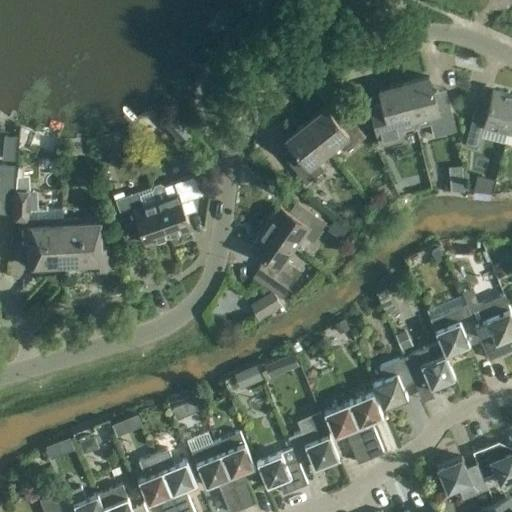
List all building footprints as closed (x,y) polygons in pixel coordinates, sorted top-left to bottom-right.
[(429,77),(404,83),(415,127),(430,123),(433,136),(456,130),(447,98),(435,101),(429,77)] [(380,145),(403,139),(401,131),(415,127),(404,83),(379,90),(380,95),(367,98),(380,145)] [(483,124),(508,131),(511,115),(511,94),(492,90),(486,113),(473,110),(465,143),(477,146),(483,124)] [(327,107),(306,123),(328,151),(339,142),(346,151),(365,136),(347,113),(338,121),(327,107)] [(184,132),(173,120),(164,128),(176,140),(184,132)] [(281,154),(287,161),(305,184),(324,169),(317,160),(328,151),(306,123),(286,139),(291,146),(281,154)] [(490,185),(503,189),(509,169),(496,165),(490,185)] [(151,191),(155,202),(167,237),(190,228),(185,214),(196,211),(192,198),(203,194),(196,175),(164,186),(159,183),(154,185),(151,191)] [(343,198),(351,188),(339,179),(331,189),(343,198)] [(13,189),(11,220),(28,221),(30,190),(13,189)] [(115,200),(125,226),(137,222),(145,245),(167,237),(155,202),(143,206),(138,192),(115,200)] [(280,206),(265,227),(294,247),(303,235),(313,242),(326,223),(295,202),(288,211),(280,206)] [(76,219),(62,220),(64,270),(65,270),(65,264),(87,263),(87,269),(108,268),(107,247),(100,247),(99,222),(79,223),(76,219)] [(47,221),(45,224),(23,225),(25,266),(46,265),(46,271),(64,270),(62,220),(47,221)] [(265,227),(250,248),(265,259),(258,269),(287,289),(300,270),(285,260),(294,247),(265,227)] [(502,261),(492,265),(497,278),(507,274),(502,261)] [(433,310),(416,276),(394,287),(411,321),(433,310)] [(378,298),(385,313),(394,310),(387,289),(377,294),(378,298)] [(280,305),(271,291),(249,304),(258,319),(280,305)] [(511,314),(510,309),(509,310),(503,295),(479,305),(485,320),(489,330),(478,334),(488,359),(511,349),(511,346),(508,337),(511,335),(511,314)] [(430,319),(435,330),(434,330),(439,342),(444,354),(468,344),(463,334),(476,328),(466,304),(430,319)] [(439,342),(428,347),(403,357),(413,382),(425,377),(429,388),(454,378),(444,354),(439,342)] [(402,386),(413,382),(403,357),(379,366),(384,378),(372,382),(382,407),(407,397),(402,386)] [(212,392),(185,398),(190,423),(217,417),(212,392)] [(372,392),(348,402),(370,457),(383,452),(370,421),(382,416),(372,392)] [(348,402),(323,412),(333,436),(345,431),(358,462),(370,457),(348,402)] [(288,437),(292,448),(297,459),(308,455),(313,468),(338,458),(319,411),(297,421),(301,431),(288,437)] [(211,438),(231,430),(228,422),(208,431),(211,438)] [(239,431),(215,441),(242,508),(255,502),(242,471),(254,467),(244,443),(239,431)] [(78,442),(83,453),(98,447),(94,436),(78,442)] [(190,451),(195,462),(205,487),(216,482),(228,511),(231,511),(242,508),(215,441),(190,451)] [(477,463),(483,477),(496,472),(500,483),(511,478),(511,449),(503,453),(499,441),(473,452),(477,463)] [(168,448),(155,453),(178,511),(194,511),(185,488),(195,484),(186,460),(174,464),(168,448)] [(297,459),(292,448),(257,462),(267,486),(278,482),(283,492),(306,483),(297,459)] [(138,460),(145,476),(137,479),(147,503),(158,499),(163,511),(178,511),(155,453),(138,460)] [(437,467),(447,492),(458,487),(463,499),(488,488),(483,477),(477,463),(466,468),(461,456),(437,467)] [(97,493),(104,511),(146,511),(143,504),(131,508),(122,484),(97,493)] [(104,511),(97,493),(96,493),(85,498),(80,487),(56,496),(62,511),(104,511)] [(480,509),(481,511),(511,511),(511,508),(508,498),(480,509)]
